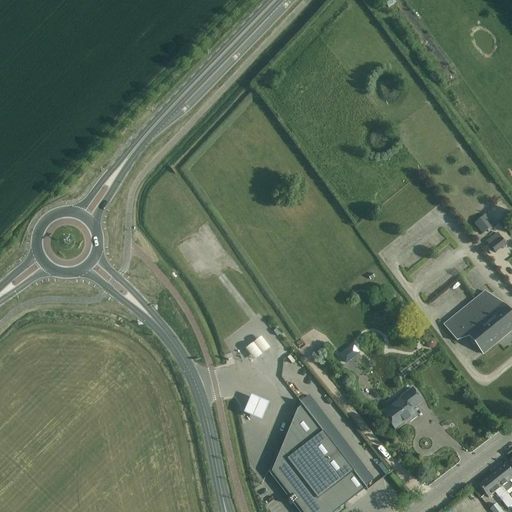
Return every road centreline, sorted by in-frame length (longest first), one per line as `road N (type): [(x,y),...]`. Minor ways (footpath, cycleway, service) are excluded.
road 1 (secondary): [(112,177),(275,0)]
road 2 (tertiary): [(228,511),(197,387),(149,315)]
road 3 (tertiary): [(411,511),(511,435)]
